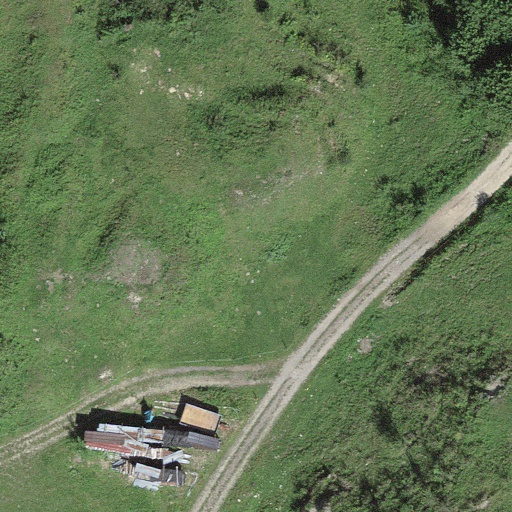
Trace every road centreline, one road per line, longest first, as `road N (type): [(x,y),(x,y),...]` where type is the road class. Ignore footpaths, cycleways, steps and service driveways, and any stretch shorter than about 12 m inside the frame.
road 1 (track): [(212,511),(297,374),(511,151)]
road 2 (track): [(0,461),(116,394),(167,379),(297,374)]
